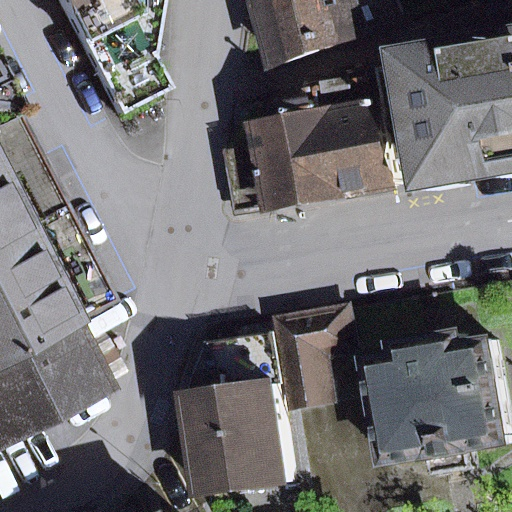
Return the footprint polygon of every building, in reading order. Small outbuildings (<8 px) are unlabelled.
[(57,0),(117,115),(167,89),(151,57),(121,0),(57,0)] [(121,0),(151,57),(159,0),(121,0)] [(305,0),(268,0),(271,12),(305,0)] [(305,0),(271,12),(285,64),(406,21),(398,0),(305,0)] [(511,44),(418,61),(418,66),(434,157),(438,180),(511,166),(511,44)] [(434,157),(418,66),(385,72),(402,162),(434,157)] [(271,145),(282,207),(406,184),(402,162),(385,72),(384,69),(319,85),(322,99),(264,110),(271,145)] [(0,121),(15,114),(0,83),(0,121)] [(0,359),(69,324),(111,302),(15,114),(0,121),(0,359)] [(282,207),(271,145),(231,152),(242,214),(282,207)] [(330,354),(360,349),(352,308),(283,320),(299,408),(339,401),(330,354)] [(0,441),(103,389),(69,324),(0,359),(0,441)] [(297,482),(279,333),(212,344),(195,387),(211,493),(297,482)] [(375,362),(393,465),(434,458),(476,450),(511,444),(511,410),(500,341),(470,346),(469,335),(403,346),(405,357),(375,362)] [(438,477),(480,470),(476,450),(434,458),(438,477)]
